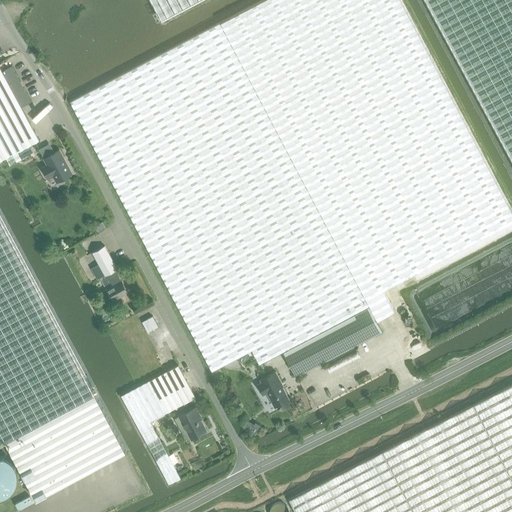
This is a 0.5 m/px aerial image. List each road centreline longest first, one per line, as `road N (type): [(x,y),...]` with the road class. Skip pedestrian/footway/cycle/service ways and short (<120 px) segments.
road 1 (unclassified): [(251,469),(80,144),(0,11)]
road 2 (tertiary): [(511,339),(251,469)]
